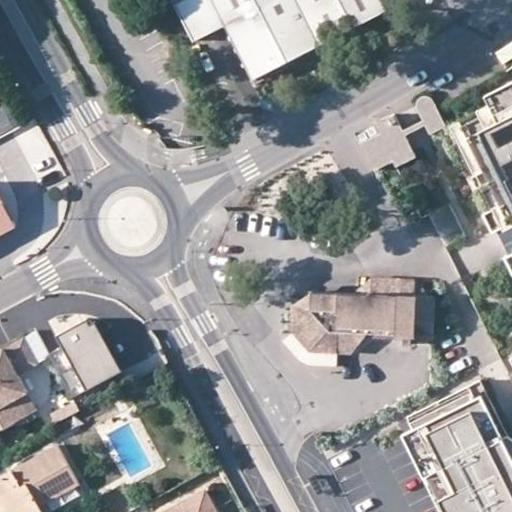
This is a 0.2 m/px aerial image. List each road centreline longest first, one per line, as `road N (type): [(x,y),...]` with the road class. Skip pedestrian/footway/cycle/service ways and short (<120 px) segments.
road 1 (secondary): [(307,511),(179,278),(172,244)]
road 2 (secondary): [(125,267),(158,301),(272,511)]
road 3 (residential): [(244,165),(475,37)]
road 4 (secondary): [(140,177),(86,114),(22,0)]
road 5 (secondary): [(0,22),(82,166),(90,205)]
